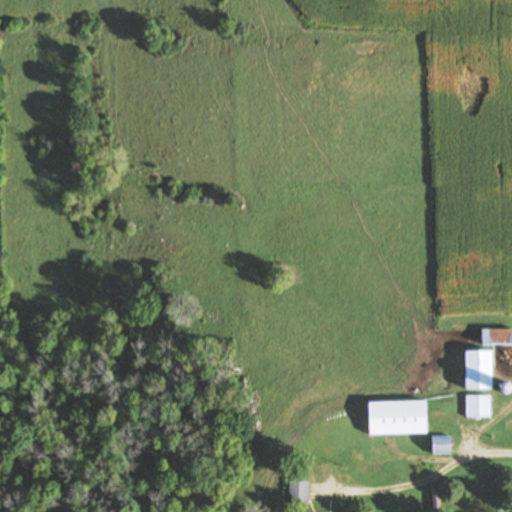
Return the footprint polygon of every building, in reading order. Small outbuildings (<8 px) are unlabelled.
[(511,346),(511,329),(484,330),(484,346),(511,346)] [(496,352),(468,352),(468,391),(496,391),(496,352)] [(492,419),(492,396),(467,396),(467,419),(492,419)] [(430,403),(373,403),(373,436),(430,436),(430,403)] [(492,511),(492,479),(478,479),(478,474),(470,474),(469,511),(492,511)]
